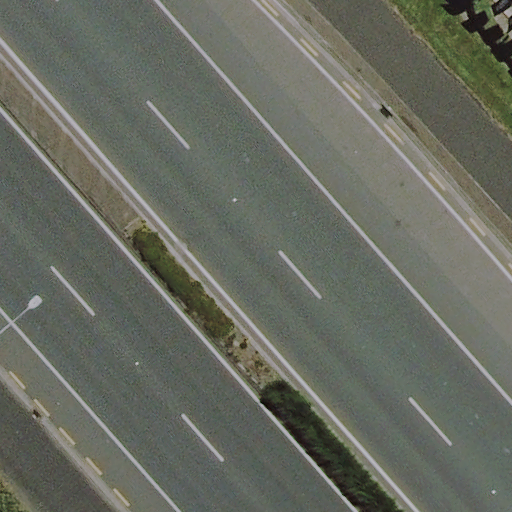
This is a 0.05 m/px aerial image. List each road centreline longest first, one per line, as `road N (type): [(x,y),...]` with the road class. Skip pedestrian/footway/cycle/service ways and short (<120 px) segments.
road 1 (secondary): [(52,0),(511,510)]
road 2 (secondary): [(227,511),(0,260)]
